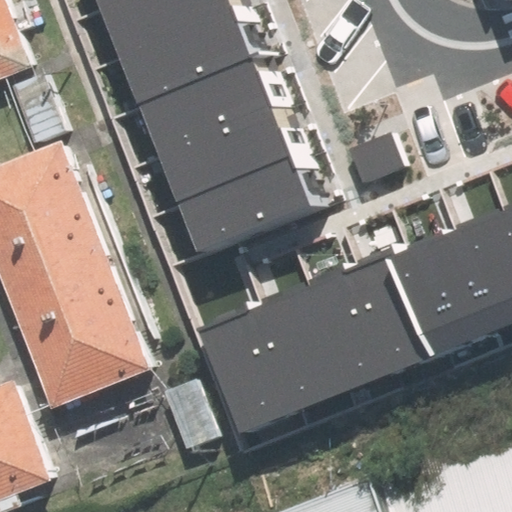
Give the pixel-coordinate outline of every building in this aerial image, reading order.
[(0,0),(0,82),(45,66),(20,0),(0,0)] [(340,208),(258,0),(118,0),(218,255),(340,208)] [(488,0),(353,0),(391,94),(508,48),(488,0)] [(173,375),(77,138),(0,169),(0,242),(70,416),(173,375)] [(511,192),(219,307),(267,429),(511,333),(511,192)] [(29,380),(0,390),(0,507),(69,481),(29,380)] [(511,511),(511,429),(307,511),(511,511)]
